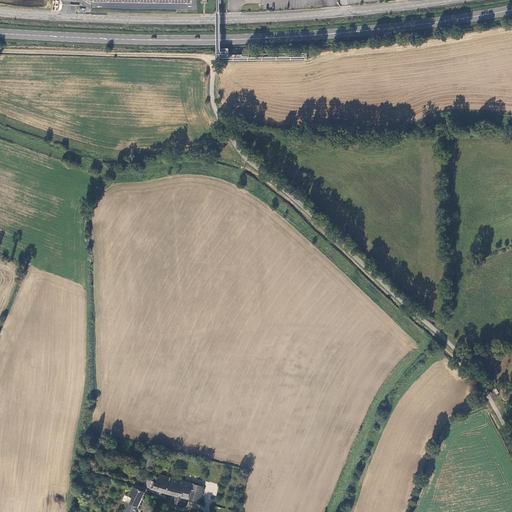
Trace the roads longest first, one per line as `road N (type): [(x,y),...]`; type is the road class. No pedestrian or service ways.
road 1 (primary): [(0,34),(271,38),(511,10)]
road 2 (track): [(511,440),(455,349),(244,156),(212,101),(212,61)]
road 3 (tertiary): [(454,0),(234,20),(0,13)]
road 4 (track): [(212,61),(0,50)]
